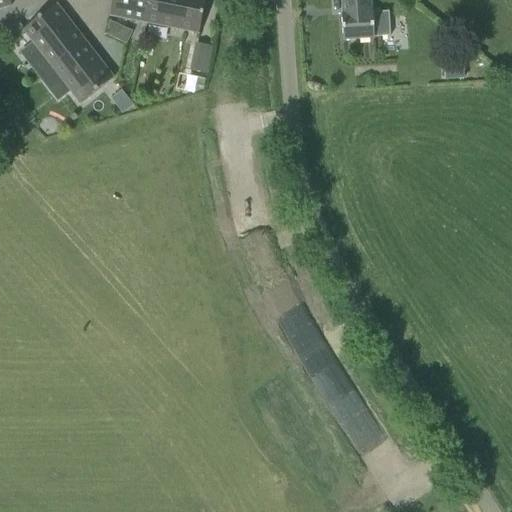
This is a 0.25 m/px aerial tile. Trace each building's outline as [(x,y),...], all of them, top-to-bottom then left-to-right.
[(0,0),(0,9),(11,6),(9,0),(0,0)] [(112,0),(110,16),(146,24),(150,0),(112,0)] [(150,0),(146,24),(199,34),(205,0),(150,0)] [(370,13),(369,0),(341,0),(343,15),(341,15),(343,41),(390,37),(388,12),(370,13)] [(52,68),(85,42),(56,5),(23,31),(52,68)] [(107,35),(114,38),(119,27),(110,23),(107,35)] [(52,68),(81,105),(113,79),(85,42),(52,68)] [(210,73),(216,46),(196,42),(191,69),(210,73)] [(134,107),(122,92),(111,101),(123,116),(134,107)]
